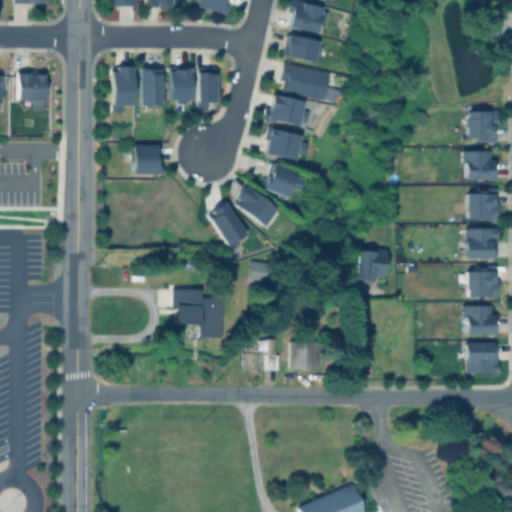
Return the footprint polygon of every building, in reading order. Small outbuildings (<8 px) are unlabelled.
[(166,0),(166,8),(159,8),(159,5),(154,5),(154,3),(150,3),(150,4),(141,4),(141,2),(140,2),(140,0),(166,0)] [(220,0),(220,2),(223,3),(220,12),(192,4),(193,0),(220,0)] [(324,10),(321,24),(314,22),(312,30),(284,24),(287,9),(283,8),(285,0),(305,0),(304,1),(318,4),(317,8),(324,10)] [(318,45),(316,54),(312,53),(310,61),(278,53),(283,31),(315,39),(313,43),(318,45)] [(325,71),(319,98),(278,89),(280,79),(276,78),(279,61),(325,71)] [(156,62),(155,102),(135,102),(135,64),(145,64),(145,62),(156,62)] [(127,63),(128,102),(116,102),(116,109),(106,109),(106,68),(107,68),(107,65),(112,65),(112,63),(127,63)] [(185,64),(185,97),(181,97),(181,101),(172,101),(172,97),(164,97),(164,64),(185,64)] [(210,65),(211,100),(201,100),(201,107),(192,108),(192,65),(210,65)] [(39,67),(39,107),(20,107),(20,97),(12,97),(12,70),(13,70),(13,67),(39,67)] [(300,99),(298,109),(304,110),(302,121),(295,120),(295,124),(259,117),(261,105),(265,106),(268,92),(300,99)] [(495,109),(494,126),(493,126),(492,141),(472,141),(472,135),(462,135),(463,117),(464,117),(464,109),(485,110),(485,109),(495,109)] [(303,141),(301,154),(292,152),(290,159),(260,152),(263,138),(260,138),(263,124),(269,125),(268,127),(296,133),(295,139),(303,141)] [(158,161),(158,170),(128,170),(128,159),(127,159),(127,142),(155,142),(155,161),(158,161)] [(493,158),(492,176),(461,176),(462,160),(458,160),(458,148),(486,148),(486,156),(490,157),(490,158),(493,158)] [(292,174),(301,177),(297,189),(287,185),(284,196),(282,195),(281,198),(273,195),(274,193),(255,186),(259,176),(262,177),(268,160),(294,170),(292,174)] [(277,211),(265,227),(229,200),(233,195),(232,194),(242,182),(272,205),(271,206),(277,211)] [(492,186),(492,200),(495,200),(494,209),(493,209),(492,218),(482,217),(483,217),(463,216),(463,209),(458,209),(458,203),(462,203),(462,189),(472,190),(472,185),(492,186)] [(241,232),(223,244),(202,214),(207,210),(206,209),(219,200),(241,232)] [(461,225),(490,226),(490,225),(494,225),(494,237),(493,237),(493,255),(460,255),(460,247),(455,247),(455,240),(460,240),(460,237),(461,237),(461,225)] [(354,247),(370,248),(370,246),(382,247),(381,259),(382,259),(382,263),(380,263),(379,275),(370,275),(369,281),(351,279),(354,247)] [(263,260),(261,278),(245,276),(247,258),(263,260)] [(492,263),(492,277),(495,277),(495,286),(494,286),(494,295),(482,295),(482,294),(463,294),(463,290),(462,290),(462,288),(458,288),(458,282),(462,282),(462,268),(471,268),(471,263),(492,263)] [(333,284),(324,284),(324,271),(333,271),(333,284)] [(194,336),(217,336),(218,319),(220,319),(220,294),(205,294),(205,296),(198,296),(198,288),(168,288),(168,306),(171,306),(171,322),(193,323),(194,336)] [(493,313),(493,331),(462,331),(462,315),(459,315),(459,303),(487,303),(487,312),(490,312),(490,313),(493,313)] [(276,335),(276,367),(261,367),(261,350),(256,350),(256,368),(239,368),(239,350),(242,350),(242,344),(246,344),(246,338),(249,338),(249,330),(261,330),(261,335),(276,335)] [(314,339),(314,367),(285,367),(285,338),(314,339)] [(494,360),(494,370),(461,370),(461,359),(461,340),(489,340),(489,342),(493,342),(493,360),(494,360)] [(357,511),(345,482),(291,505),(294,511),(357,511)]
